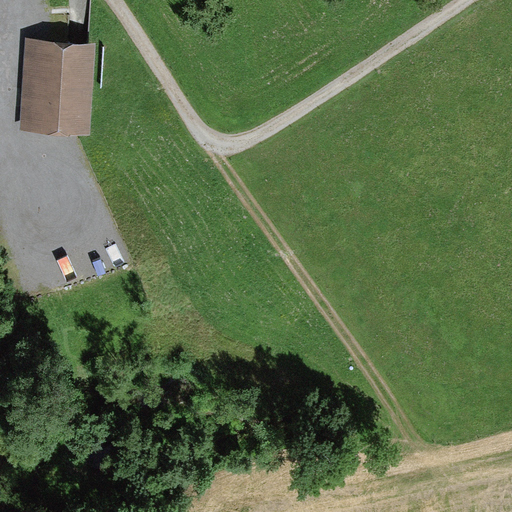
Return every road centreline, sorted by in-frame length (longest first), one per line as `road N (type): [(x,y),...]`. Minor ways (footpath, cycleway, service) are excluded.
road 1 (track): [(210,142),(410,434),(438,450),(511,436)]
road 2 (track): [(210,142),(227,146),(258,134),(464,0)]
